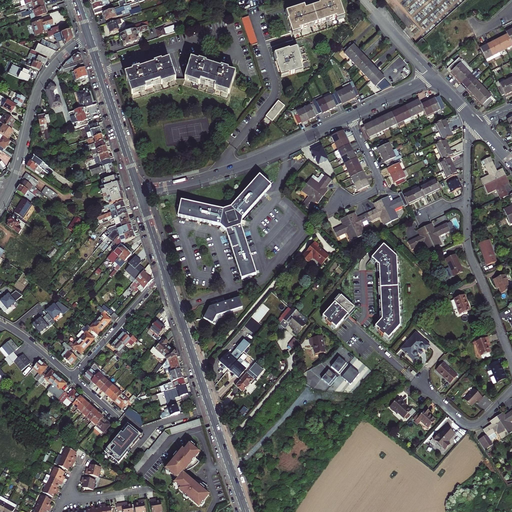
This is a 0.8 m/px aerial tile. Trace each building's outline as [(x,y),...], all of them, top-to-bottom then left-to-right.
[(26,4),(29,11),(44,6),(41,0),(39,0),(27,4),(26,4)] [(107,1),(92,6),(92,8),(93,10),(101,8),(108,6),(109,5),(108,0),(107,1)] [(340,3),(339,3),(338,0),(324,0),(319,2),(320,5),(306,10),(305,6),(294,10),(287,12),(289,20),(288,20),(291,30),(293,34),(300,32),(300,30),(311,26),(318,24),(326,21),(336,18),(337,20),(345,17),(340,3)] [(30,19),(46,13),(44,6),(29,11),(21,14),(21,16),(28,13),(30,19)] [(131,10),(130,6),(104,14),(105,18),(106,21),(116,18),(129,13),(130,16),(141,12),(140,8),(131,10)] [(248,17),(241,19),(250,46),(257,44),(248,17)] [(45,25),(52,23),(50,18),(32,24),(36,35),(47,32),(45,25)] [(122,24),(120,19),(113,22),(113,23),(107,25),(109,29),(110,33),(119,30),(122,29),(120,25),(122,24)] [(53,33),(53,35),(69,30),(67,23),(58,26),(58,27),(52,29),(53,33)] [(144,23),(126,29),(128,33),(145,27),(144,23)] [(128,33),(121,35),(121,36),(120,38),(121,40),(123,41),(123,44),(124,46),(125,46),(126,46),(126,45),(137,41),(138,42),(139,41),(140,40),(139,39),(137,33),(140,31),(142,32),(146,31),(148,29),(147,26),(145,27),(128,33)] [(174,27),(165,31),(166,36),(176,32),(174,27)] [(164,28),(157,31),(159,38),(166,36),(165,31),(164,29),(164,28)] [(71,37),(69,30),(53,35),(54,37),(55,36),(56,41),(58,41),(60,48),(71,40),(71,38),(71,37)] [(502,36),(500,37),(506,49),(511,46),(511,43),(507,35),(504,36),(504,35),(502,36)] [(506,49),(500,37),(498,38),(496,39),(496,40),(494,42),(499,52),(506,49)] [(425,49),(428,46),(422,39),(416,45),(421,51),(425,49)] [(35,44),(32,50),(34,51),(47,57),(51,59),(56,52),(58,50),(55,46),(43,40),(40,46),(35,44)] [(491,42),(487,44),(494,59),(501,56),(500,55),(499,52),(494,42),(491,43),(491,42)] [(353,46),(350,43),(343,50),(346,52),(344,54),(350,59),(359,51),(356,48),(353,45),(353,46)] [(494,59),(487,44),(485,45),(483,46),(483,47),(480,49),(483,54),(486,61),(487,62),(494,59)] [(290,51),(290,50),(275,55),(278,62),(277,63),(281,76),(289,74),(289,75),(303,70),(301,63),(302,63),(299,55),(297,48),(290,51)] [(29,58),(28,59),(41,66),(43,66),(47,57),(34,51),(30,59),(29,58)] [(361,53),(359,51),(350,59),(355,65),(365,55),(363,54),(362,52),(361,53)] [(66,73),(70,72),(80,69),(76,55),(74,53),(58,65),(52,72),(54,78),(66,73)] [(117,54),(108,57),(109,60),(110,62),(118,59),(117,54)] [(365,55),(355,65),(360,70),(369,62),(367,60),(368,59),(366,57),(365,55)] [(453,76),(456,79),(469,67),(464,61),(463,62),(459,58),(447,70),(450,73),(451,72),(453,75),(453,76)] [(27,66),(33,69),(38,71),(41,66),(28,59),(27,59),(26,59),(24,64),(27,66)] [(176,79),(169,60),(162,63),(161,62),(154,64),(154,65),(140,70),(139,69),(132,72),(132,73),(125,75),(131,94),(138,91),(146,89),(146,87),(153,85),(160,83),(161,84),(168,81),(176,79)] [(222,91),(230,93),(236,74),(228,72),(228,71),(221,68),(220,70),(206,65),(206,64),(199,61),(198,63),(191,60),(185,79),(192,82),(200,84),(200,82),(208,85),(215,87),(214,89),(222,91)] [(369,62),(360,70),(365,76),(375,66),(374,65),(372,63),(371,64),(369,62)] [(12,65),(8,73),(27,82),(29,79),(28,79),(29,77),(26,75),(28,72),(12,65)] [(375,66),(365,76),(370,81),(380,73),(377,70),(378,70),(377,68),(375,66)] [(459,82),(462,84),(471,75),(474,72),(469,67),(456,79),(459,82)] [(70,81),(83,77),(80,69),(70,72),(72,78),(69,79),(70,81)] [(474,72),(471,75),(476,80),(480,77),(475,71),(474,72)] [(380,73),(370,81),(376,87),(377,86),(379,88),(386,82),(384,79),(385,78),(382,76),(380,73)] [(471,75),(462,84),(464,86),(463,87),(466,90),(476,80),(471,75)] [(472,95),(482,86),(476,80),(466,90),(469,93),(470,92),(472,95)] [(40,89),(41,93),(47,109),(53,107),(58,106),(56,98),(52,99),(49,92),(52,87),(45,81),(40,89)] [(498,87),(502,96),(505,95),(505,96),(509,94),(511,92),(511,91),(507,81),(500,84),(501,86),(498,87)] [(352,82),(342,86),(344,90),(351,86),(352,89),(355,87),(354,86),(352,82)] [(351,86),(344,90),(349,101),(353,100),(356,98),(356,97),(359,96),(358,93),(355,87),(352,89),(351,86)] [(473,98),(476,101),(487,91),(482,86),(472,95),(474,97),(473,98)] [(72,93),(72,94),(77,109),(79,108),(89,105),(86,96),(84,97),(83,94),(82,90),(81,90),(80,90),(79,90),(78,90),(77,91),(72,93)] [(336,91),(333,92),(334,95),(339,105),(342,104),(342,105),(346,103),(349,101),(344,90),(337,93),(336,91)] [(487,91),(476,101),(482,107),(483,106),(486,109),(493,102),(494,103),(496,101),(487,91)] [(25,99),(14,93),(12,98),(9,102),(15,105),(20,108),(25,99)] [(331,96),(324,99),(329,111),(333,109),(336,108),(336,107),(339,105),(334,95),(331,96)] [(322,96),(312,101),(314,104),(317,103),(324,99),(322,96)] [(427,101),(434,113),(445,108),(439,96),(436,98),(432,100),(431,99),(427,101)] [(317,103),(314,104),(319,115),(322,113),(322,114),(326,113),(329,111),(324,99),(317,103)] [(427,116),(434,113),(427,101),(427,99),(423,100),(424,102),(423,103),(424,104),(421,105),(424,111),(427,116)] [(10,113),(15,105),(9,102),(6,100),(5,101),(1,108),(10,113)] [(417,115),(424,111),(421,105),(419,100),(416,101),(415,100),(411,102),(417,115)] [(279,101),(266,117),(272,122),(285,106),(279,101)] [(411,118),(417,115),(411,102),(407,104),(408,105),(405,107),(411,118)] [(311,106),(304,109),(309,121),(313,119),(316,117),(316,116),(319,115),(314,104),(311,106)] [(404,121),(411,118),(405,107),(402,108),(402,107),(398,109),(404,121)] [(66,118),(68,124),(73,122),(74,124),(84,120),(82,115),(83,113),(83,112),(83,111),(82,109),(81,109),(79,108),(77,109),(70,111),(71,116),(66,118)] [(309,121),(304,109),(297,112),(297,114),(294,116),(298,124),(300,124),(302,123),(302,124),(309,121)] [(405,124),(404,121),(398,109),(394,111),(394,112),(391,113),(397,124),(398,127),(405,124)] [(390,128),(397,124),(391,113),(389,114),(388,113),(384,115),(390,128)] [(0,119),(0,123),(3,125),(10,130),(14,125),(12,124),(15,121),(4,114),(1,117),(0,119)] [(46,123),(45,115),(34,117),(37,132),(44,130),(43,123),(46,123)] [(383,131),(390,128),(384,115),(380,117),(381,118),(378,120),(383,131)] [(376,135),(383,131),(378,120),(375,121),(374,120),(370,122),(376,135)] [(440,132),(449,128),(447,124),(445,120),(438,123),(436,124),(440,132)] [(87,138),(98,135),(94,122),(80,127),(80,128),(82,128),(83,131),(84,130),(87,138)] [(369,138),(376,135),(370,122),(366,124),(367,125),(364,126),(364,127),(361,129),(367,141),(370,140),(369,138)] [(0,133),(8,139),(13,132),(10,130),(3,125),(0,128),(0,133)] [(444,140),(445,140),(453,136),(451,132),(449,128),(440,132),(444,140)] [(331,137),(334,144),(347,138),(346,136),(344,131),(331,137)] [(0,149),(1,150),(3,147),(4,148),(9,140),(0,134),(0,149)] [(100,141),(98,135),(87,138),(85,139),(84,139),(86,146),(100,141)] [(334,144),(338,150),(350,145),(348,140),(347,138),(334,144)] [(435,144),(439,153),(449,148),(447,144),(445,140),(444,140),(435,144)] [(102,147),(100,141),(86,146),(87,149),(92,147),(93,150),(102,147)] [(387,145),(386,142),(381,144),(377,146),(379,149),(378,149),(379,153),(381,156),(393,151),(389,144),(387,145)] [(338,159),(341,157),(354,152),(353,150),(350,145),(338,150),(334,152),(338,159)] [(328,160),(322,146),(310,152),(313,157),(313,158),(314,160),(315,160),(318,165),(328,160)] [(88,155),(89,157),(104,153),(102,147),(93,150),(94,153),(88,155)] [(449,148),(439,153),(443,161),(450,158),(453,157),(451,152),(449,148)] [(396,149),(393,151),(381,156),(383,160),(386,166),(400,160),(402,159),(400,156),(399,156),(396,149)] [(341,157),(344,164),(357,158),(355,154),(354,152),(341,157)] [(92,164),(95,163),(96,168),(107,164),(108,164),(107,160),(104,153),(89,157),(80,160),(81,163),(84,162),(84,161),(91,159),(92,164)] [(44,166),(30,157),(28,160),(28,159),(26,162),(27,162),(39,170),(40,171),(44,166)] [(344,164),(348,171),(360,165),(359,163),(357,158),(344,164)] [(443,171),(454,166),(452,162),(450,158),(443,161),(439,163),(443,171)] [(481,181),(484,186),(506,176),(503,170),(496,173),(495,171),(496,170),(493,164),(490,158),(481,162),(483,166),(485,166),(489,174),(490,173),(491,174),(484,178),(485,179),(481,181)] [(391,177),(402,171),(399,164),(401,163),(400,160),(386,166),(389,173),(391,177)] [(36,174),(39,170),(27,162),(23,168),(39,179),(41,177),(36,174)] [(107,164),(96,168),(86,171),(87,176),(102,172),(103,175),(110,173),(107,164)] [(348,171),(351,178),(363,172),(361,167),(360,165),(348,171)] [(458,174),(454,166),(443,171),(447,180),(458,174)] [(398,185),(407,181),(402,171),(391,177),(392,180),(396,187),(398,185)] [(351,178),(354,185),(367,179),(366,177),(363,172),(351,178)] [(23,174),(19,180),(21,181),(31,188),(35,182),(23,174)] [(312,175),(306,184),(323,197),(328,191),(327,190),(325,189),(332,180),(324,175),(324,176),(321,174),(318,178),(316,178),(312,175)] [(103,198),(105,205),(123,199),(116,175),(98,181),(100,188),(98,189),(102,199),(103,198)] [(226,231),(231,247),(241,279),(249,277),(256,275),(243,234),(241,226),(242,219),(267,192),(271,187),(259,176),(231,208),(229,208),(224,210),(223,211),(181,202),(180,206),(179,209),(178,217),(220,226),(221,227),(225,230),(226,231)] [(507,180),(506,176),(484,186),(487,192),(490,191),(491,192),(498,189),(498,190),(497,191),(501,199),(508,196),(504,188),(503,188),(502,186),(509,183),(507,180)] [(367,179),(354,185),(357,192),(370,186),(368,181),(367,179)] [(458,179),(447,184),(452,193),(462,188),(458,179)] [(428,184),(432,193),(436,191),(441,189),(436,180),(428,184)] [(21,181),(17,186),(31,196),(34,193),(36,195),(37,193),(35,191),(31,188),(21,181)] [(323,197),(306,184),(301,190),(308,196),(302,205),(310,210),(316,202),(317,203),(318,204),(323,197)] [(420,188),(424,197),(428,195),(432,193),(428,184),(420,188)] [(28,201),(31,196),(17,186),(13,191),(28,201)] [(42,187),(38,193),(50,201),(55,196),(42,187)] [(420,199),(424,197),(420,188),(411,192),(416,201),(420,199)] [(403,195),(408,205),(412,203),(416,201),(411,192),(403,195)] [(385,199),(381,201),(391,222),(399,218),(395,210),(404,205),(401,198),(391,203),(388,197),(385,199)] [(126,206),(123,199),(105,205),(87,210),(88,212),(90,211),(92,216),(94,216),(98,215),(96,210),(100,209),(100,208),(105,207),(107,212),(126,206)] [(29,206),(21,200),(15,207),(24,214),(29,206)] [(391,222),(381,201),(377,202),(374,204),(376,209),(367,214),(370,221),(380,217),(384,226),(391,222)] [(128,212),(126,206),(107,212),(98,215),(94,216),(93,217),(94,220),(102,217),(103,220),(110,218),(124,213),(128,212)] [(11,213),(20,220),(24,214),(15,207),(11,213)] [(20,220),(11,213),(10,215),(18,221),(20,220)] [(112,223),(125,219),(124,213),(110,218),(112,223)] [(348,216),(358,238),(365,235),(361,226),(364,225),(364,226),(368,224),(368,223),(370,221),(367,214),(357,219),(355,213),(351,215),(348,216)] [(18,221),(10,215),(8,218),(18,225),(16,228),(15,229),(19,231),(23,225),(18,221)] [(358,238),(348,216),(344,218),(341,220),(344,225),(333,230),(337,237),(347,233),(351,241),(358,238)] [(16,228),(18,225),(8,218),(5,222),(6,223),(4,226),(17,234),(19,231),(15,229),(16,228)] [(77,221),(72,218),(69,222),(75,226),(78,224),(76,222),(77,221)] [(109,231),(127,225),(125,219),(112,223),(112,226),(106,228),(104,230),(107,233),(109,231)] [(75,226),(69,222),(64,230),(69,233),(73,227),(74,228),(75,226)] [(431,224),(425,227),(435,249),(442,246),(438,237),(450,231),(447,225),(447,223),(440,227),(434,230),(431,224)] [(132,225),(128,226),(127,225),(109,231),(110,232),(112,232),(113,236),(110,237),(107,240),(109,242),(113,238),(130,232),(134,230),(132,225)] [(435,249),(425,227),(421,229),(419,230),(418,230),(421,236),(408,242),(411,250),(424,244),(428,252),(435,249)] [(135,232),(130,233),(130,232),(113,238),(109,242),(111,244),(114,241),(116,243),(130,238),(136,236),(135,232)] [(137,240),(131,243),(129,244),(126,248),(129,251),(137,243),(138,242),(137,240)] [(481,251),(486,265),(495,262),(488,240),(478,243),(481,251)] [(315,242),(302,257),(305,260),(308,263),(313,258),(322,265),(329,257),(318,247),(319,246),(315,242)] [(109,263),(112,259),(121,248),(117,244),(110,252),(109,251),(103,258),(109,263)] [(378,265),(379,266),(379,273),(379,276),(380,290),(380,293),(381,309),(381,313),(382,320),(381,321),(375,327),(379,331),(378,332),(383,337),(384,336),(388,339),(392,335),(400,326),(400,318),(400,316),(399,300),(399,296),(398,280),(398,275),(397,259),(397,258),(383,246),(383,247),(378,253),(371,260),(378,265)] [(117,267),(122,261),(121,260),(127,253),(121,248),(112,259),(115,262),(114,264),(117,267)] [(455,255),(446,260),(454,276),(463,272),(459,263),(455,255)] [(122,270),(132,279),(141,269),(136,264),(138,261),(132,256),(125,264),(126,265),(122,270)] [(148,271),(146,264),(141,269),(132,279),(130,283),(134,287),(136,285),(145,275),(148,271)] [(149,279),(145,275),(136,285),(140,289),(149,279)] [(495,282),(496,285),(497,284),(499,288),(501,294),(511,290),(505,275),(493,280),(495,282)] [(22,296),(13,291),(9,294),(8,293),(0,298),(0,306),(2,310),(3,310),(9,306),(14,303),(13,301),(22,296)] [(465,295),(454,299),(460,314),(470,310),(467,303),(465,295)] [(336,328),(336,329),(343,321),(345,318),(350,313),(353,309),(354,308),(341,296),(340,297),(336,303),(323,318),(327,321),(326,322),(331,326),(332,325),(336,328)] [(212,324),(216,316),(242,308),(239,298),(209,308),(204,319),(212,324)] [(43,312),(40,315),(47,323),(50,321),(48,318),(57,311),(58,312),(64,307),(52,300),(41,310),(43,312)] [(93,307),(99,312),(93,319),(101,327),(108,319),(102,314),(104,312),(95,305),(93,307)] [(282,322),(279,324),(284,328),(288,324),(294,328),(292,330),(295,332),(297,334),(305,324),(297,317),(300,313),(293,308),(291,310),(282,321),(282,322)] [(282,321),(291,310),(290,309),(284,316),(283,315),(279,319),(282,322),(282,321)] [(37,317),(36,316),(27,323),(36,333),(47,323),(40,315),(37,317)] [(88,331),(89,329),(95,334),(101,327),(93,319),(87,326),(84,323),(82,326),(88,331)] [(163,327),(154,320),(148,327),(154,332),(152,334),(152,336),(156,339),(158,337),(156,335),(163,327)] [(82,326),(79,328),(83,331),(77,338),(85,345),(91,338),(86,334),(88,331),(82,326)] [(135,340),(129,334),(126,337),(121,332),(115,339),(123,346),(126,343),(129,339),(132,342),(135,340)] [(417,353),(417,352),(420,349),(421,349),(422,349),(423,349),(425,350),(429,346),(415,333),(401,349),(415,362),(417,360),(419,358),(417,356),(417,355),(417,354),(417,353)] [(315,350),(316,354),(325,352),(323,336),(309,339),(311,346),(314,345),(315,350)] [(153,347),(151,346),(149,349),(155,354),(157,351),(166,358),(173,348),(171,346),(169,349),(163,344),(166,340),(161,337),(153,347)] [(299,341),(294,337),(290,342),(295,346),(299,341)] [(481,356),(491,353),(489,348),(488,345),(490,344),(489,340),(488,337),(473,343),(474,345),(476,345),(481,356)] [(71,350),(73,348),(78,353),(85,345),(77,338),(72,344),(67,341),(64,344),(71,350)] [(120,349),(123,346),(115,339),(109,345),(114,350),(112,353),(113,354),(118,358),(121,356),(117,352),(120,349)] [(12,340),(3,347),(10,357),(5,360),(8,363),(18,355),(15,352),(19,349),(12,340)] [(250,345),(244,340),(231,355),(228,353),(220,362),(223,365),(221,367),(222,368),(224,369),(225,367),(228,370),(229,370),(239,358),(250,345)] [(62,348),(65,351),(60,357),(68,365),(74,358),(68,353),(71,350),(64,344),(61,342),(59,345),(62,348)] [(62,348),(57,355),(60,357),(65,351),(62,348)] [(177,355),(175,349),(173,348),(166,358),(164,359),(174,356),(177,355)] [(113,354),(112,353),(108,349),(104,355),(108,359),(113,354)] [(21,371),(31,364),(24,355),(20,358),(18,355),(8,363),(11,368),(16,364),(21,371)] [(166,366),(176,362),(174,356),(164,359),(161,364),(161,366),(165,365),(166,366)] [(348,365),(339,358),(331,367),(340,375),(348,365)] [(42,374),(40,372),(45,367),(38,360),(30,369),(37,374),(32,379),(35,382),(42,374)] [(246,369),(248,366),(243,361),(240,364),(246,369)] [(494,376),(491,378),(493,384),(507,379),(501,365),(500,365),(498,361),(487,366),(489,370),(491,369),(494,376)] [(176,370),(178,369),(176,362),(166,366),(167,369),(163,370),(164,374),(165,373),(176,370)] [(246,369),(240,364),(237,362),(230,371),(234,375),(238,378),(246,369)] [(249,370),(250,371),(257,378),(264,370),(255,363),(249,370)] [(443,377),(450,383),(457,376),(443,363),(436,370),(443,377)] [(92,364),(81,376),(88,382),(89,381),(96,373),(98,371),(94,367),(95,367),(92,364)] [(359,375),(351,367),(342,378),(351,385),(359,375)] [(165,373),(168,383),(180,379),(176,370),(165,373)] [(49,385),(57,377),(50,371),(45,376),(42,374),(35,382),(39,385),(43,380),(49,385)] [(337,378),(329,371),(322,379),(330,386),(337,378)] [(89,381),(94,386),(101,377),(96,373),(89,381)] [(246,373),(235,386),(239,389),(241,390),(243,392),(253,379),(246,373)] [(64,383),(57,377),(49,385),(45,390),(55,398),(57,395),(59,397),(63,392),(61,391),(62,390),(59,389),(64,383)] [(101,377),(94,386),(98,390),(106,382),(101,377)] [(161,385),(163,391),(184,385),(182,379),(180,379),(168,383),(161,385)] [(110,385),(106,382),(98,390),(103,394),(110,385)] [(108,398),(115,390),(110,385),(103,394),(108,398)] [(187,393),(184,385),(163,391),(162,392),(167,404),(175,401),(174,398),(187,393)] [(71,390),(66,395),(63,392),(59,397),(56,401),(60,404),(64,398),(71,404),(78,397),(79,396),(71,390)] [(112,402),(120,394),(115,390),(108,398),(112,402)] [(483,398),(474,390),(464,400),(471,407),(477,401),(478,403),(481,400),(483,398)] [(132,394),(126,400),(120,394),(112,402),(120,409),(125,403),(127,405),(134,397),(132,394)] [(76,409),(83,401),(78,397),(71,404),(76,409)] [(402,401),(398,398),(390,407),(397,414),(398,413),(404,418),(411,411),(405,405),(406,405),(402,401)] [(88,405),(83,401),(76,409),(81,413),(88,405)] [(167,409),(160,411),(162,418),(179,412),(175,401),(167,404),(165,405),(167,409)] [(88,405),(81,413),(86,417),(92,409),(88,405)] [(97,413),(92,409),(86,417),(90,421),(97,413)] [(134,419),(137,414),(129,409),(126,414),(134,419)] [(430,412),(426,409),(414,422),(417,425),(421,421),(428,428),(435,420),(432,417),(428,414),(430,412)] [(511,421),(511,420),(511,410),(505,416),(503,413),(500,415),(497,417),(508,435),(511,432),(511,425),(509,421),(510,420),(511,421)] [(101,418),(102,417),(97,413),(90,421),(95,425),(101,418)] [(139,418),(142,425),(148,423),(145,416),(139,418)] [(198,422),(196,417),(167,427),(169,431),(198,422)] [(486,435),(490,441),(497,436),(496,434),(495,435),(494,433),(495,432),(494,431),(495,430),(500,437),(501,436),(503,438),(508,435),(497,417),(491,421),(491,423),(492,424),(483,430),(486,435)] [(101,418),(95,425),(94,427),(101,433),(98,435),(98,436),(102,439),(107,433),(104,431),(109,425),(101,418)] [(142,434),(141,436),(127,425),(120,434),(116,440),(115,439),(106,450),(112,456),(110,458),(118,464),(127,453),(128,454),(131,450),(130,450),(139,439),(140,441),(144,436),(142,434)] [(98,435),(101,433),(94,427),(91,429),(98,435)] [(448,442),(455,434),(446,427),(439,434),(434,440),(445,450),(450,444),(448,442)] [(482,438),(478,441),(485,450),(488,448),(491,446),(493,445),(490,441),(486,435),(482,438)] [(157,438),(148,448),(132,468),(135,471),(152,451),(153,452),(162,442),(157,438)] [(193,484),(189,481),(191,478),(188,477),(184,476),(178,472),(181,471),(184,469),(187,467),(190,465),(185,462),(188,459),(192,453),(182,445),(177,451),(175,450),(162,466),(175,476),(171,480),(177,485),(174,489),(196,506),(206,494),(200,489),(203,484),(200,482),(196,480),(193,484)] [(75,456),(73,455),(75,451),(65,446),(60,455),(72,461),(74,457),(75,456)] [(148,448),(147,446),(130,466),(132,468),(148,448)] [(70,465),(72,461),(60,455),(57,454),(53,463),(66,469),(68,465),(70,466),(70,465)] [(83,470),(83,473),(96,476),(98,465),(87,463),(86,468),(86,470),(83,470)] [(61,475),(63,471),(54,467),(49,476),(61,481),(63,477),(63,476),(61,475)] [(57,484),(59,485),(60,483),(61,481),(49,476),(45,474),(42,481),(46,483),(56,487),(57,484)] [(94,479),(81,475),(80,479),(83,480),(83,481),(82,486),(91,488),(94,479)] [(58,489),(56,487),(46,483),(42,492),(52,496),(53,494),(54,491),(56,492),(58,489)] [(0,511),(1,511),(8,499),(0,495),(0,511)] [(51,504),(48,503),(49,500),(50,499),(40,495),(37,502),(49,508),(51,504)] [(144,510),(143,504),(147,503),(145,496),(138,497),(138,500),(140,510),(144,510)] [(152,496),(149,496),(152,511),(161,510),(159,500),(158,499),(156,500),(154,500),(154,497),(152,496)] [(17,511),(18,511),(19,508),(15,505),(16,503),(8,499),(1,511),(17,511)] [(121,510),(121,511),(131,511),(129,499),(124,500),(124,502),(120,503),(121,510)] [(45,510),(47,511),(49,508),(37,502),(33,510),(37,511),(43,511),(44,510),(45,510)] [(112,511),(111,504),(107,505),(107,503),(105,503),(101,504),(102,511),(112,511)]
